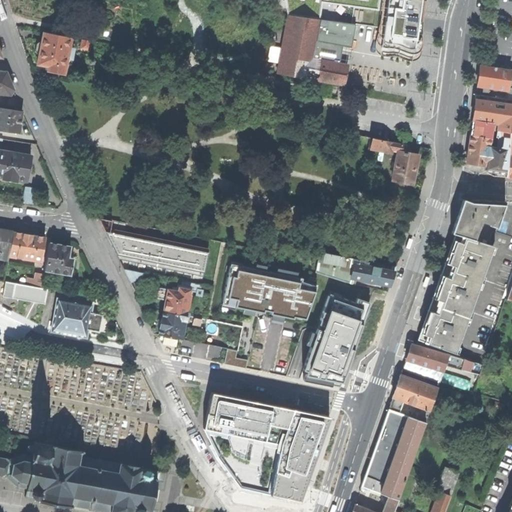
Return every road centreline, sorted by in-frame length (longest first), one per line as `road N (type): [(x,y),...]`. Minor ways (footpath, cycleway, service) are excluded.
road 1 (residential): [(18,332),(371,406)]
road 2 (tertiary): [(0,215),(91,230),(3,22)]
road 3 (secondary): [(371,406),(442,183)]
road 4 (secondary): [(442,183),(467,0)]
